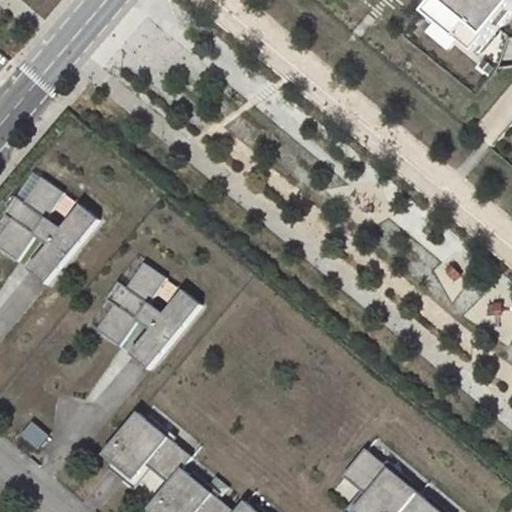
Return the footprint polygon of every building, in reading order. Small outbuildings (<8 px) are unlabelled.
[(443,0),(432,14),(479,53),(511,14),(511,8),(508,5),(511,0),(443,0)] [(62,191),(39,175),(22,201),(14,195),(2,213),(11,218),(0,233),(0,247),(17,259),(34,233),(47,242),(28,268),(45,284),(98,219),(81,203),(60,227),(46,216),(62,191)] [(167,275),(144,258),(127,283),(118,278),(106,295),(114,301),(97,326),(120,341),(137,316),(151,326),(131,352),(148,367),(202,304),(185,288),(163,311),(150,299),(167,275)] [(190,456),(139,411),(101,453),(111,462),(109,465),(134,487),(150,467),(167,482),(180,468),(190,456)] [(35,420),(23,436),(42,451),(54,435),(35,420)] [(439,511),(364,448),(342,475),(364,494),(351,509),(354,511),(439,511)] [(230,511),(180,468),(167,482),(143,510),(145,511),(230,511)] [(259,511),(244,498),(231,511),(259,511)]
